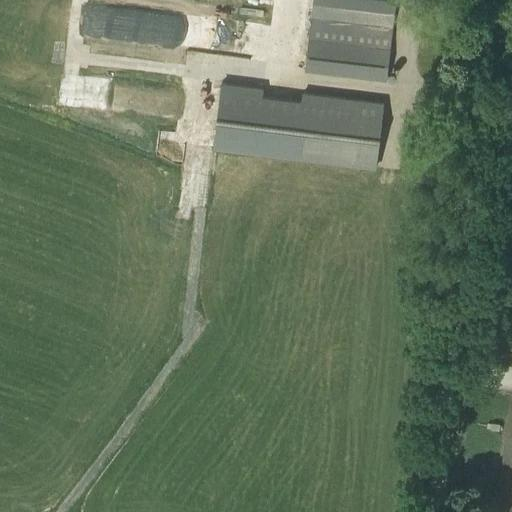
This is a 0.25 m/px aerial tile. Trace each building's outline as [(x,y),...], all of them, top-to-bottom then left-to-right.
[(313,0),(305,70),(386,80),(395,0),(313,0)] [(179,44),(180,18),(155,17),(154,44),(179,44)] [(375,169),(383,104),(303,94),(302,102),(264,97),(265,89),(222,84),(214,149),(375,169)] [(293,198),(290,223),(318,227),(314,260),(363,266),(368,230),(326,225),(329,202),(293,198)] [(511,511),(511,394),(496,511),(511,511)]
